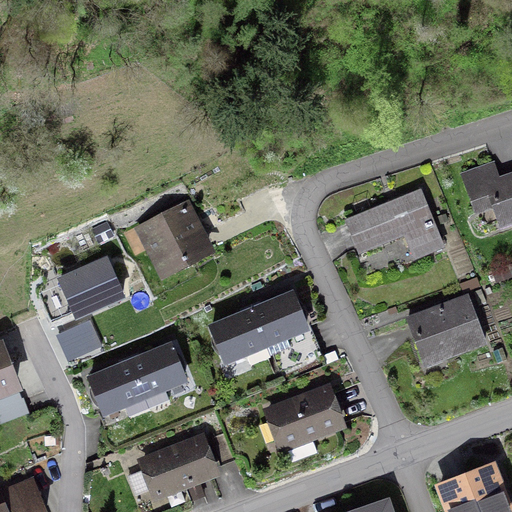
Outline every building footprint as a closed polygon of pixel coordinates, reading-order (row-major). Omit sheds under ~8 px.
[(488,163),(455,175),(469,215),(482,210),(490,232),(511,224),(511,168),(493,175),(488,163)] [(413,190),(337,221),(351,254),(394,236),(404,260),(437,247),(413,190)] [(180,202),(128,227),(151,275),(203,250),(180,202)] [(107,256),(58,278),(76,319),(125,298),(107,256)] [(252,312),(271,354),(279,373),(323,353),(310,324),(305,326),(291,294),(274,302),(252,312)] [(462,294),(398,319),(417,367),(481,342),(462,294)] [(271,354),(252,312),(236,319),(210,330),(223,361),(245,351),(250,363),(271,354)] [(131,366),(148,408),(170,400),(165,387),(182,380),(170,351),(154,357),(131,366)] [(148,408),(131,366),(112,373),(91,381),(103,411),(99,413),(104,425),(148,408)] [(327,390),(265,412),(280,454),(342,432),(327,390)] [(226,433),(210,438),(219,466),(236,460),(226,433)] [(198,434),(130,457),(144,499),(212,475),(198,434)] [(503,511),(483,460),(422,484),(433,511),(503,511)] [(0,511),(37,511),(25,481),(0,490),(0,511)]
